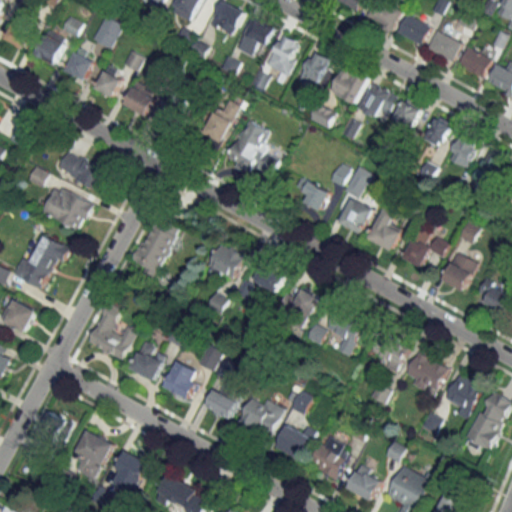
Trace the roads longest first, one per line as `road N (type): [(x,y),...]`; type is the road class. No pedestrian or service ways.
road 1 (residential): [(511,357),(0,79)]
road 2 (residential): [(0,457),(159,166)]
road 3 (residential): [(313,511),(49,367)]
road 4 (residential): [(511,127),(279,0)]
